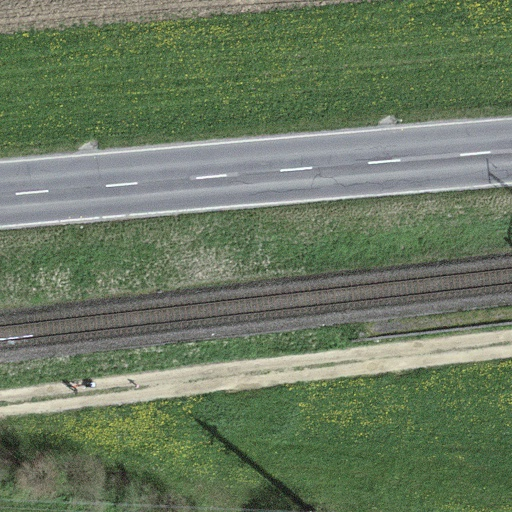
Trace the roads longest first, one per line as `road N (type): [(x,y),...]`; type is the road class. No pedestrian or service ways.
road 1 (track): [(511,342),(0,404)]
road 2 (primary): [(0,195),(511,149)]
